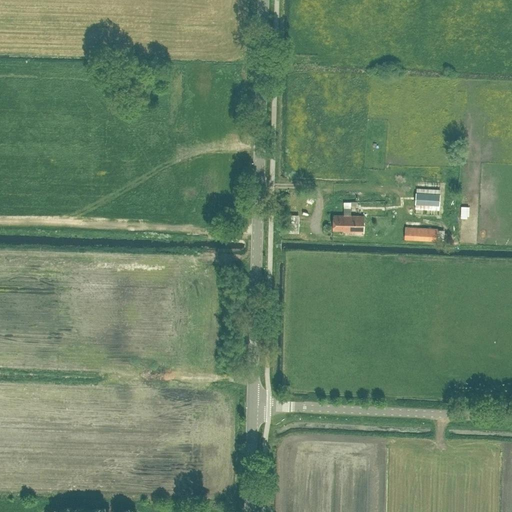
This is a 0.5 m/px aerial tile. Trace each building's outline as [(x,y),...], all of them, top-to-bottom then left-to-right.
[(415,204),(439,205),(440,194),(415,193),(415,204)] [(461,202),(461,214),(469,214),(469,202),(461,202)] [(299,232),(299,214),(290,214),(290,232),(299,232)] [(350,215),(344,215),(333,215),(333,217),(333,216),(333,230),(344,230),(344,232),(364,232),(364,215),(355,215),(350,215)] [(404,239),(436,241),(437,229),(404,227),(404,239)]
